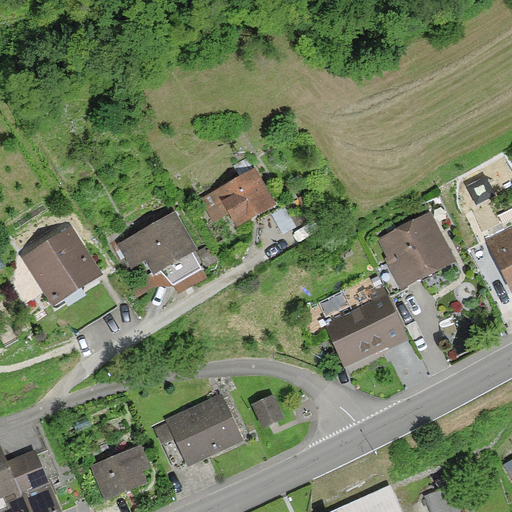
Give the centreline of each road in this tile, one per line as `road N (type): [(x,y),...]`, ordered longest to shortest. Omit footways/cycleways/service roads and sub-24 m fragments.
road 1 (residential): [(365,439),(354,417),(302,379),(247,365),(160,375),(0,425)]
road 2 (tertiary): [(205,511),(365,439)]
road 3 (tertiary): [(365,439),(511,361)]
